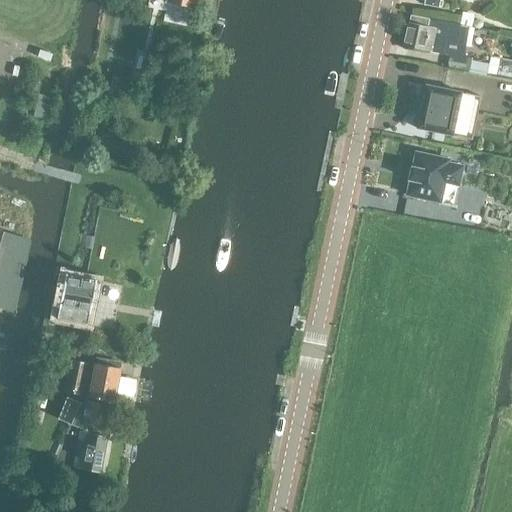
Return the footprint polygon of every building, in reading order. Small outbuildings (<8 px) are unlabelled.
[(448,66),(484,74),(487,74),(489,64),(473,60),(473,58),(464,56),(470,27),(410,14),(404,47),(450,56),(448,66)] [(511,78),(511,61),(491,57),(488,73),(511,78)] [(481,96),(425,86),(417,128),(472,139),(481,96)] [(34,116),(45,118),(50,96),(39,94),(34,116)] [(449,159),(416,152),(413,167),(411,167),(408,180),(410,180),(407,195),(440,202),(444,182),(458,185),(462,166),(448,163),(449,159)] [(0,285),(16,235),(0,230),(0,285)] [(103,252),(89,249),(86,262),(100,265),(103,252)] [(57,317),(88,323),(96,279),(65,273),(57,317)] [(70,360),(64,391),(84,395),(90,363),(70,360)] [(114,398),(120,367),(96,362),(90,394),(114,398)] [(134,396),(137,379),(119,376),(116,393),(134,396)] [(88,402),(88,404),(66,396),(57,418),(83,429),(82,433),(84,433),(78,465),(103,470),(110,434),(104,433),(106,427),(109,427),(113,407),(88,402)]
